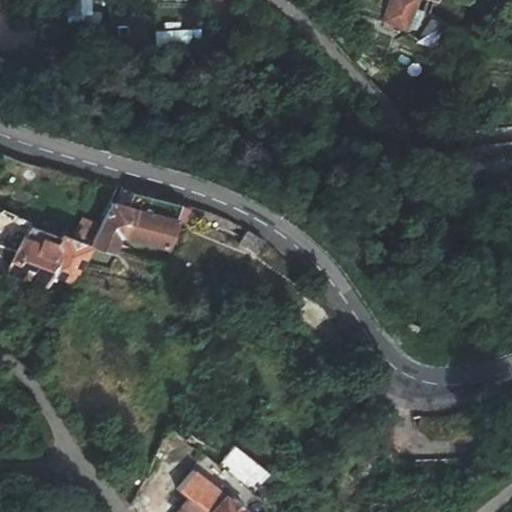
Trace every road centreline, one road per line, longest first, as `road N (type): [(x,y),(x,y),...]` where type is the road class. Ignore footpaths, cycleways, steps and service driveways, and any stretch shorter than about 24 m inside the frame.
road 1 (tertiary): [(0,133),(187,189),(277,230),(346,299),(378,352),(420,380),(459,384),(511,370)]
road 2 (residential): [(275,0),(425,150),(455,169),(511,154)]
road 3 (residential): [(0,358),(50,411),(112,511)]
